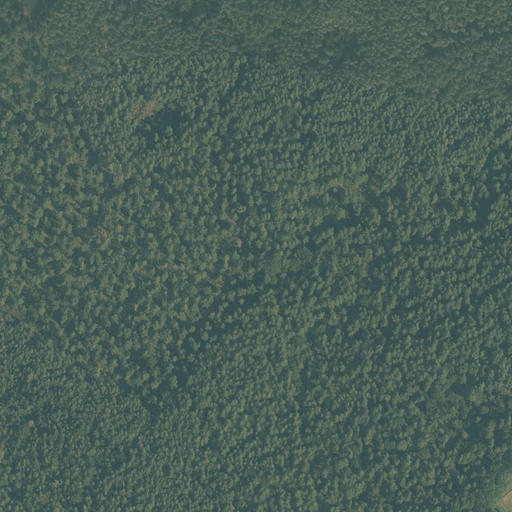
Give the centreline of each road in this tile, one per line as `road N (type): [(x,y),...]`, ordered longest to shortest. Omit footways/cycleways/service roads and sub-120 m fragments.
road 1 (track): [(221,141),(322,92),(386,72),(425,45),(511,25)]
road 2 (track): [(75,511),(214,345),(272,294)]
road 3 (track): [(106,193),(135,0)]
road 4 (track): [(272,294),(310,485)]
road 5 (track): [(33,37),(106,193)]
road 6 (track): [(220,151),(240,42),(211,0)]
road 7 (track): [(272,294),(220,151)]
road 8 (track): [(220,151),(106,193)]
